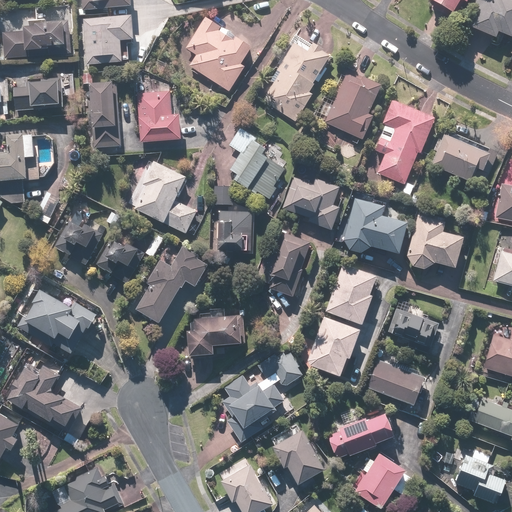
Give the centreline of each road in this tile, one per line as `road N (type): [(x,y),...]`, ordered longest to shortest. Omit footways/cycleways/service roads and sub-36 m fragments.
road 1 (residential): [(511,105),(452,77),(343,0)]
road 2 (residential): [(190,511),(148,432),(144,401)]
